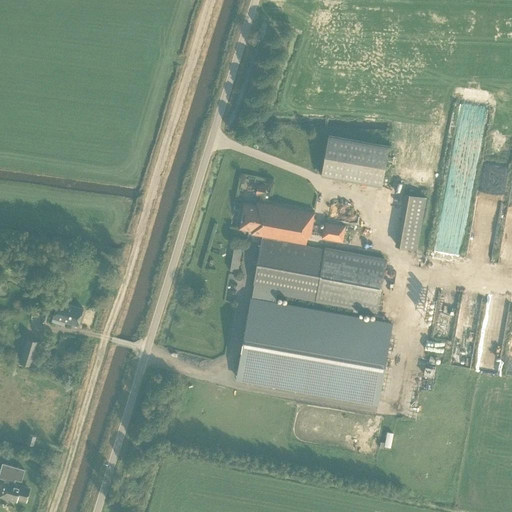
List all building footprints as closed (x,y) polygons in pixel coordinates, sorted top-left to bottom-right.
[(328,136),(321,176),(381,188),(389,148),(328,136)] [(499,252),(505,195),(502,195),(505,164),(481,161),(470,258),(486,260),(487,251),(499,252)] [(267,186),(258,185),(256,194),(265,195),(267,186)] [(426,198),(409,195),(399,249),(417,252),(426,198)] [(278,238),(307,243),(308,235),(311,236),(315,212),(257,201),(256,205),(245,203),(240,229),(252,231),(251,234),(261,236),(236,378),(378,404),(393,320),(276,300),(277,293),(377,311),(387,257),(325,246),(324,247),(278,239),(278,238)] [(322,237),(343,241),(346,225),(325,221),(322,237)] [(238,272),(242,249),(234,247),(230,271),(238,272)] [(490,296),(479,360),(496,363),(507,299),(490,296)] [(59,300),(53,318),(52,321),(64,325),(65,322),(78,326),(83,307),(59,300)] [(442,336),(444,328),(435,325),(433,334),(442,336)] [(451,329),(448,336),(460,340),(462,332),(451,329)] [(20,361),(33,365),(39,341),(27,337),(20,361)] [(433,374),(435,363),(424,361),(422,372),(433,374)] [(17,498),(25,501),(29,488),(5,482),(1,496),(16,500),(17,498)]
